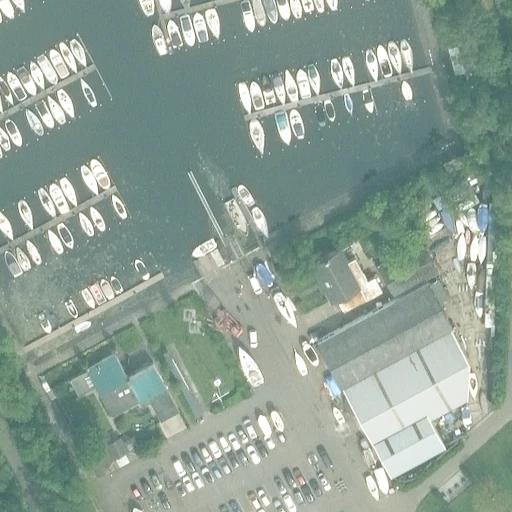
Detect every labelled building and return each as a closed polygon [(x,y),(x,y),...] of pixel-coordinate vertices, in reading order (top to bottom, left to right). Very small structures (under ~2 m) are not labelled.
[(458,47),(460,52),(465,74),(478,71),(476,65),(486,63),(480,41),(458,47)] [(394,295),(437,270),(421,242),(378,266),(394,295)] [(344,309),(381,290),(373,276),(367,279),(354,257),(347,260),(340,247),(310,263),(331,300),(337,297),(344,309)] [(427,280),(316,340),(354,410),(373,446),(429,416),(429,415),(465,395),(467,356),(451,325),(451,324),(427,280)] [(159,419),(178,409),(153,362),(127,376),(114,352),(85,367),(110,412),(145,393),(159,419)] [(443,443),(429,416),(373,446),(388,473),(443,443)] [(104,474),(143,453),(133,436),(122,441),(120,437),(106,444),(103,439),(89,446),(104,474)] [(72,498),(78,511),(97,511),(86,491),(72,498)]
